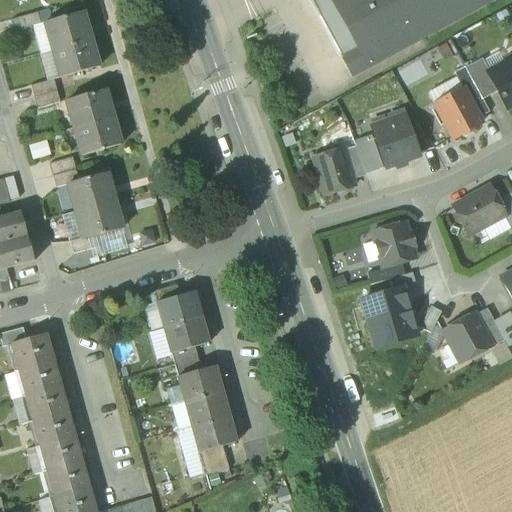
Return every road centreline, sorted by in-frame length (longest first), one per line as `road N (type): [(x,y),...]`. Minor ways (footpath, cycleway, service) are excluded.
road 1 (secondary): [(371,511),(278,233)]
road 2 (secondary): [(278,233),(190,0)]
road 3 (residential): [(60,303),(4,114)]
road 4 (residential): [(417,199),(457,293),(511,265)]
road 5 (residential): [(203,258),(60,303)]
road 6 (residential): [(278,233),(417,199)]
